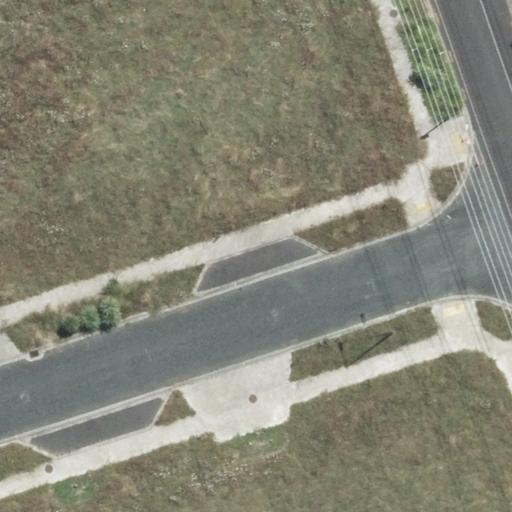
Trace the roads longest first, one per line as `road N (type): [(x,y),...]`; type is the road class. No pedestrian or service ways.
road 1 (residential): [(0,398),(511,234)]
road 2 (residential): [(464,0),(511,129)]
